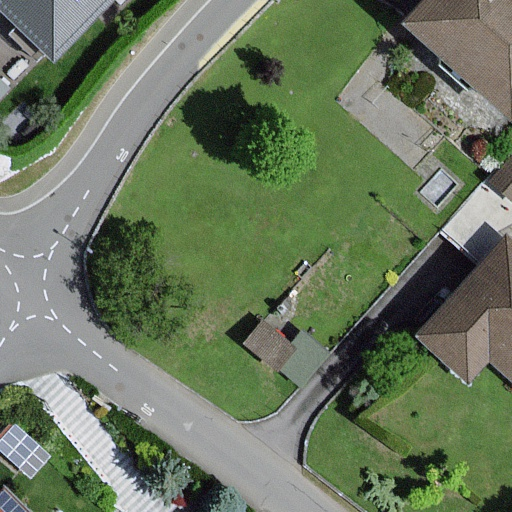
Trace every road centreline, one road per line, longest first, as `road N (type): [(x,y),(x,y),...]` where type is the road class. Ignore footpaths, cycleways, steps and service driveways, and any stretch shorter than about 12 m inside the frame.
road 1 (residential): [(313,511),(125,368),(37,286)]
road 2 (residential): [(241,0),(132,117),(37,286)]
